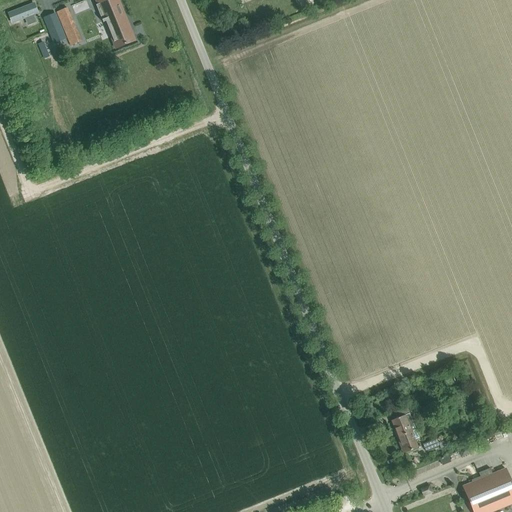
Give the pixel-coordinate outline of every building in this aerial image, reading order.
[(117,0),(95,0),(98,4),(95,5),(102,23),(105,22),(116,49),(134,41),(117,0)] [(56,13),(66,35),(70,46),(81,41),(67,8),(56,13)] [(60,24),(55,26),(58,37),(64,35),(60,24)] [(409,414),(410,414),(411,413),(408,408),(393,414),(395,420),(391,421),(398,437),(410,432),(415,431),(409,414)] [(418,438),(417,436),(415,431),(410,432),(398,437),(404,453),(417,448),(413,440),(418,438)] [(440,447),(445,445),(444,441),(438,444),(436,439),(422,445),(425,451),(439,446),(440,447)] [(511,485),(505,469),(492,475),(489,468),(478,473),(479,477),(470,480),(472,483),(463,487),(472,511),(492,511),(511,504),(511,485)]
